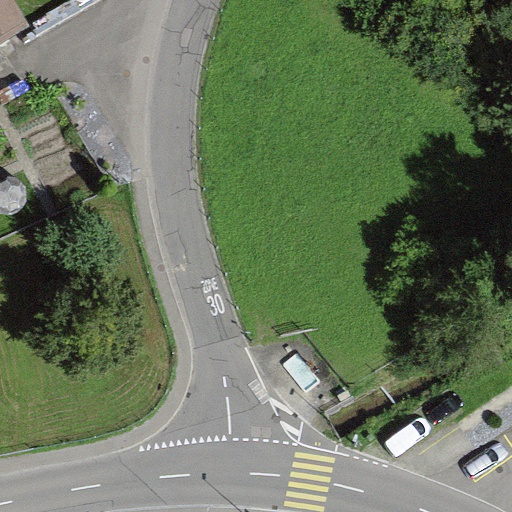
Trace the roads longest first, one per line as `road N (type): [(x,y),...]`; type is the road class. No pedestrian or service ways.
road 1 (residential): [(231,472),(231,408),(178,207),(169,90),(195,0)]
road 2 (unclassified): [(231,472),(146,478),(0,507)]
road 3 (unclassified): [(428,511),(311,478),(231,472)]
